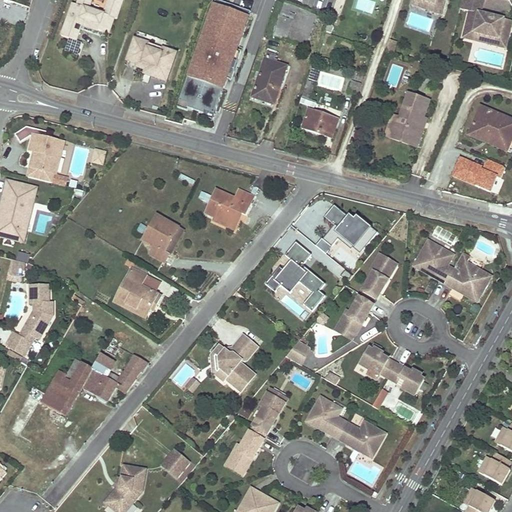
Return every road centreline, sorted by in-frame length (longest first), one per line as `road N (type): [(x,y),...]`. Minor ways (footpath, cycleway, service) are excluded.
road 1 (residential): [(52,500),(320,176)]
road 2 (tertiary): [(216,149),(7,94)]
road 3 (residential): [(397,0),(334,179)]
road 4 (tertiary): [(502,221),(334,179)]
road 5 (tertiary): [(399,511),(482,363)]
road 6 (residential): [(269,0),(216,149)]
road 7 (residential): [(326,479),(331,460),(299,442),(284,452),(281,477),(307,491)]
road 8 (residential): [(438,337),(434,314),(402,307),(393,324),(400,339),(432,345)]
